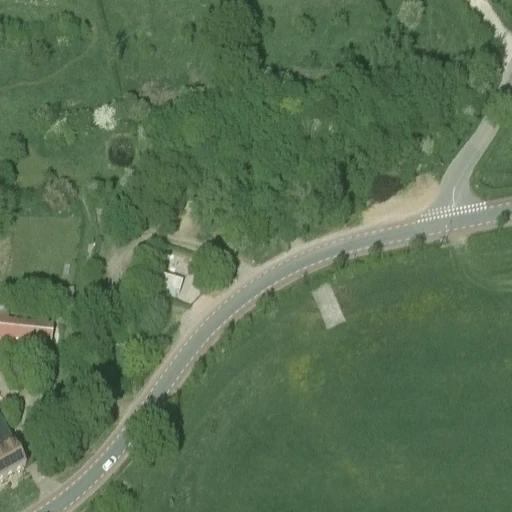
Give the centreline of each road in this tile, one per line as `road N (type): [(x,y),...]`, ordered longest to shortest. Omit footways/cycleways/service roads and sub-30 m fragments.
road 1 (secondary): [(46,511),(107,459),(205,329),(244,293),(309,256),(456,221)]
road 2 (unclassified): [(456,221),(455,174),(511,82)]
